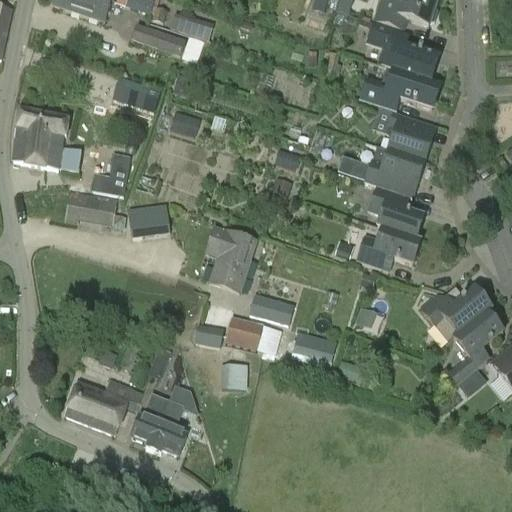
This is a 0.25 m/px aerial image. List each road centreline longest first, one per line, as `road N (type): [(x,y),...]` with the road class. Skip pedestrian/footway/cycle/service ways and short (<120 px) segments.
road 1 (residential): [(511,285),(489,215),(454,166),(475,95),(471,0)]
road 2 (residential): [(15,243),(1,135),(27,0)]
road 3 (residential): [(214,511),(191,488),(27,412)]
road 4 (residential): [(27,412),(27,319),(15,243)]
